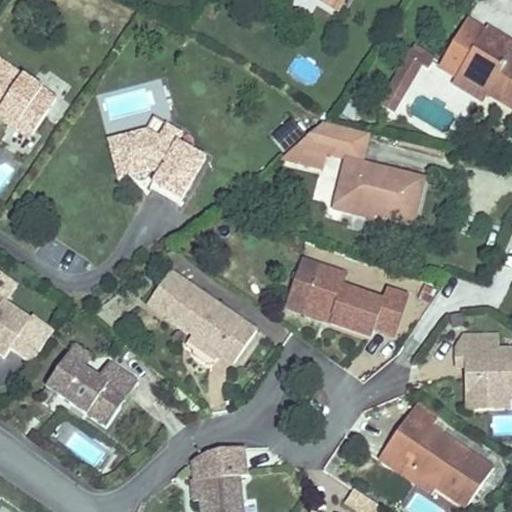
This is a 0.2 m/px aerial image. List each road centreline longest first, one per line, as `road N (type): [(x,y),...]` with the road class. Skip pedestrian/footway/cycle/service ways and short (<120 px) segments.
road 1 (residential): [(250,423),(290,447),(311,448),(333,434),(347,392),(332,373),(291,369),(274,388)]
road 2 (residential): [(144,226),(98,275),(76,278),(42,267),(0,238)]
road 3 (residential): [(112,511),(173,453),(250,423)]
road 4 (unknown): [(511,172),(377,137)]
